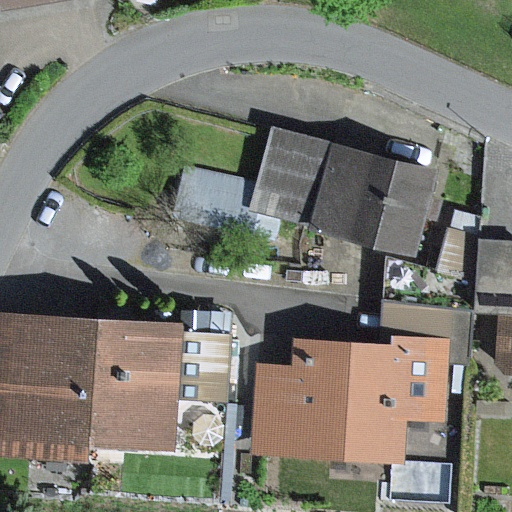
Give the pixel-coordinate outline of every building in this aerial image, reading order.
[(0,0),(0,13),(0,15),(95,0),(0,0)] [(271,129),(246,216),(411,263),(436,176),(271,129)] [(511,243),(479,241),(475,316),(498,318),(495,375),(511,376),(511,243)] [(182,331),(0,319),(0,463),(81,469),(83,452),(169,458),(173,400),(224,403),(228,339),(182,336),(182,331)] [(256,366),(250,457),(399,466),(402,423),(441,425),(447,345),(388,341),(387,350),(291,343),(289,368),(256,366)]
